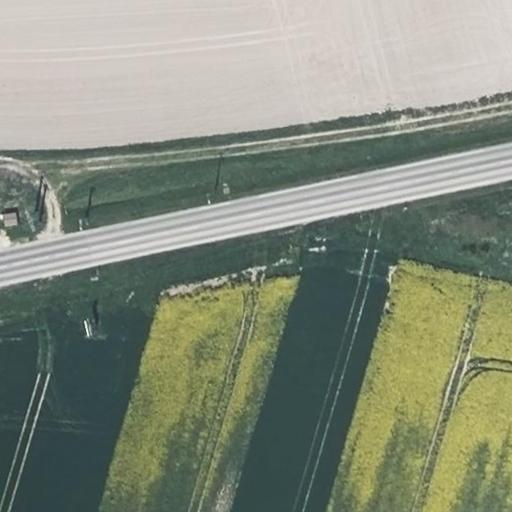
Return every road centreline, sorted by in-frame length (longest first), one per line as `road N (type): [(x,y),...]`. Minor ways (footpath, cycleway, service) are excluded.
road 1 (primary): [(0,264),(511,158)]
road 2 (track): [(511,102),(36,183)]
